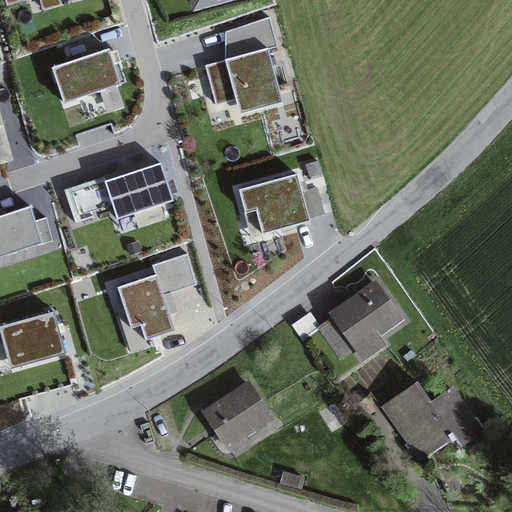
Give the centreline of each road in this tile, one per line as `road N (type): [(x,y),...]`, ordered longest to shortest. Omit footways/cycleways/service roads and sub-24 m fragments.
road 1 (residential): [(95,420),(228,344),(321,272),(449,163),(511,97)]
road 2 (residential): [(130,0),(168,131),(26,176)]
road 3 (residential): [(95,420),(153,465),(302,511)]
